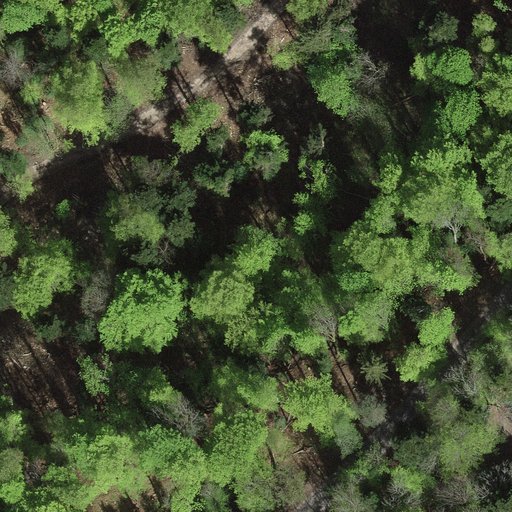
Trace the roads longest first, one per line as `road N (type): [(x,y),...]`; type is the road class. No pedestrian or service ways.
road 1 (track): [(0,201),(71,150),(164,109),(278,0)]
road 2 (residential): [(511,296),(456,366),(306,511)]
